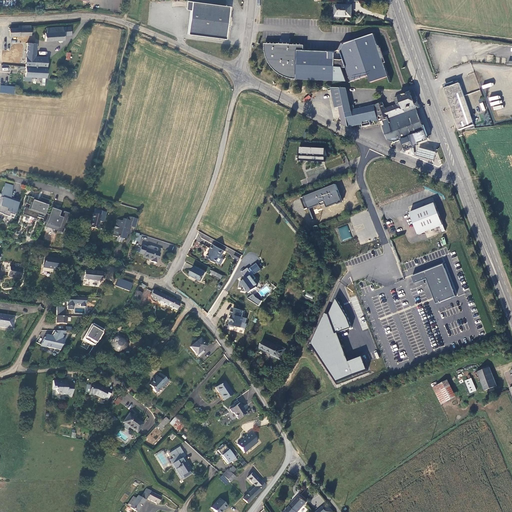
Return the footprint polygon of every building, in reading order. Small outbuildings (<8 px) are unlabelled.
[(352,17),(353,1),(345,1),(345,6),(336,5),(336,16),(352,17)] [(230,7),(192,2),(191,10),(188,34),(226,39),(227,26),(226,26),(227,25),(229,26),(230,21),(227,21),(227,20),(228,21),(230,7)] [(19,28),(10,28),(10,36),(31,35),(30,26),(30,25),(19,26),(19,28)] [(45,41),(59,40),(62,40),(64,40),(63,27),(46,28),(47,33),(45,33),(45,34),(43,35),(43,38),(45,38),(45,41)] [(389,76),(374,33),(351,41),(345,43),(345,45),(342,51),(341,52),(344,60),(347,68),(351,81),(369,75),(371,82),(389,76)] [(35,53),(35,43),(27,43),(25,76),(46,78),(47,65),(46,65),(46,57),(35,56),(35,54),(35,53)] [(336,60),(336,52),(305,51),(305,45),(298,45),(265,44),(265,45),(265,51),(267,56),(269,62),(272,67),(276,71),(281,75),(286,77),(291,79),(297,80),(348,81),(343,68),(347,68),(344,60),(342,60),(336,60)] [(0,92),(14,94),(15,86),(0,84),(0,92)] [(446,90),(460,131),(475,126),(474,124),(460,85),(456,86),(446,90)] [(342,122),(349,125),(346,111),(341,88),(331,87),(335,108),(338,107),(342,122)] [(347,88),(341,88),(346,111),(351,110),(347,88)] [(417,109),(420,108),(414,91),(394,98),(397,104),(385,108),(386,110),(389,119),(417,109)] [(386,110),(385,108),(383,102),(375,105),(375,107),(377,113),(386,110)] [(349,125),(349,126),(362,123),(363,127),(372,125),(371,121),(378,120),(379,122),(375,107),(375,105),(351,110),(346,111),(349,125)] [(428,139),(417,109),(389,119),(383,121),(385,126),(383,126),(388,141),(395,143),(402,139),(405,147),(406,149),(426,141),(428,139)] [(398,150),(400,151),(406,149),(405,147),(402,139),(395,143),(398,150)] [(326,148),(299,147),(299,160),(325,162),(325,157),(329,157),(326,148)] [(437,153),(419,148),(417,156),(435,161),(437,153)] [(336,184),(301,198),(305,209),(320,203),(321,205),(326,203),(328,207),(343,201),(336,184)] [(12,190),(4,187),(0,198),(0,212),(3,214),(2,215),(8,216),(9,213),(15,215),(20,201),(11,197),(12,190)] [(50,200),(41,197),(40,200),(39,202),(37,201),(38,200),(29,197),(27,204),(31,206),(30,209),(25,207),(23,214),(36,219),(37,217),(41,219),(41,217),(44,217),(45,213),(46,212),(50,200)] [(435,202),(410,212),(418,234),(440,225),(443,224),(435,202)] [(102,211),(95,209),(93,214),(89,228),(97,230),(99,221),(103,222),(106,213),(102,212),(102,211)] [(61,219),(57,217),(59,211),(56,210),(55,211),(52,210),(50,214),(50,215),(45,213),(44,217),(43,219),(42,222),(47,224),(46,226),(53,229),(54,226),(63,229),(68,214),(63,212),(61,219)] [(127,220),(125,219),(123,226),(124,227),(124,229),(127,230),(128,232),(127,234),(129,235),(131,227),(136,228),(138,219),(128,216),(127,220)] [(117,238),(122,239),(124,239),(126,238),(127,234),(128,232),(127,230),(124,229),(124,227),(123,226),(125,219),(123,219),(122,222),(117,220),(116,225),(114,225),(113,230),(114,230),(113,236),(117,238)] [(224,251),(213,245),(210,249),(211,250),(207,258),(216,263),(219,258),(221,257),(224,251)] [(146,248),(141,247),(138,254),(143,256),(143,258),(151,260),(151,262),(156,263),(159,253),(146,249),(146,248)] [(238,260),(241,255),(235,252),(232,257),(238,260)] [(44,257),(42,268),(52,269),(55,270),(57,260),(44,257)] [(256,263),(250,268),(255,274),(261,270),(256,263)] [(444,263),(412,276),(415,283),(427,278),(436,303),(457,296),(444,263)] [(22,270),(10,267),(8,276),(20,279),(22,270)] [(206,272),(194,267),(190,276),(201,281),(206,272)] [(248,268),(241,273),(247,281),(246,282),(240,281),(239,288),(242,288),(241,291),(245,292),(246,292),(248,291),(251,290),(252,291),(257,287),(256,286),(254,283),(256,282),(254,280),(255,278),(248,268)] [(102,272),(84,271),(85,272),(81,272),(81,276),(84,276),(84,279),(101,281),(102,272)] [(223,276),(213,271),(211,274),(221,279),(223,276)] [(132,281),(116,276),(114,283),(118,285),(117,286),(130,290),(132,281)] [(70,297),(74,286),(69,284),(64,294),(70,297)] [(123,290),(115,288),(113,296),(120,298),(123,290)] [(136,291),(132,298),(138,301),(141,294),(136,291)] [(162,295),(157,292),(154,299),(159,302),(158,302),(176,310),(180,303),(162,294),(162,295)] [(248,300),(259,305),(262,300),(250,295),(248,300)] [(86,298),(66,297),(66,302),(68,302),(67,310),(73,310),(74,304),(80,305),(80,307),(85,307),(86,298)] [(312,343),(338,381),(369,369),(363,355),(350,360),(339,332),(352,327),(348,317),(336,297),(329,314),(326,312),(312,343)] [(243,311),(232,308),(229,318),(229,319),(231,319),(229,326),(235,327),(235,326),(241,328),(242,322),(245,323),(246,318),(241,317),(243,311)] [(0,326),(12,329),(14,317),(0,314),(0,326)] [(104,330),(93,324),(84,340),(93,345),(94,346),(104,330)] [(65,331),(53,331),(50,336),(52,337),(54,337),(53,339),(51,338),(45,337),(41,345),(45,347),(54,349),(53,351),(58,354),(65,339),(62,339),(65,331)] [(114,350),(116,352),(119,353),(121,352),(124,351),(126,350),(127,348),(128,345),(129,343),(128,340),(127,338),(126,336),(123,335),(121,334),(118,334),(116,335),(114,336),(112,338),(111,340),(110,343),(111,346),(112,348),(114,350)] [(207,347),(200,339),(190,347),(198,358),(204,353),(202,351),(207,347)] [(264,339),(260,348),(272,354),(271,355),(280,360),(285,350),(276,345),(264,339)] [(93,345),(84,340),(80,346),(87,350),(89,345),(93,348),(94,346),(93,345)] [(170,343),(169,342),(162,350),(165,353),(174,342),(172,341),(170,343)] [(497,386),(489,365),(478,370),(485,390),(497,386)] [(153,389),(156,392),(161,388),(163,388),(169,381),(161,373),(157,376),(157,375),(154,378),(154,380),(150,384),(153,387),(153,389)] [(477,391),(470,375),(468,376),(469,380),(466,381),(471,393),(477,391)] [(71,397),(73,384),(67,383),(67,381),(59,380),(59,381),(53,380),(52,388),(56,388),(56,391),(58,394),(61,394),(61,395),(66,395),(66,397),(71,397)] [(215,387),(219,394),(223,400),(233,395),(225,381),(215,387)] [(90,384),(88,394),(95,395),(107,401),(112,391),(109,389),(109,388),(105,386),(104,388),(98,385),(90,384)] [(456,397),(451,386),(442,390),(440,387),(435,390),(442,404),(456,397)] [(119,396),(114,402),(118,405),(123,398),(119,396)] [(242,407),(240,403),(235,407),(233,405),(230,407),(231,409),(229,410),(231,413),(233,413),(237,419),(246,414),(242,408),(242,407)] [(143,424),(129,414),(122,423),(136,433),(143,424)] [(160,430),(169,421),(166,418),(157,427),(160,430)] [(183,427),(174,419),(170,423),(179,431),(183,427)] [(238,445),(244,453),(258,442),(254,438),(255,437),(251,432),(247,435),(247,436),(242,440),(243,441),(238,445)] [(221,457),(227,464),(231,462),(233,463),(237,460),(224,445),(217,451),(222,457),(221,457)] [(172,458),(174,458),(176,462),(172,464),(178,473),(181,480),(191,474),(189,471),(191,470),(189,465),(187,466),(182,458),(185,456),(179,447),(169,453),(172,458)] [(227,480),(233,474),(228,470),(222,476),(227,480)] [(248,504),(266,486),(253,473),(247,479),(255,487),(245,497),(243,499),(248,504)] [(235,477),(233,474),(227,480),(230,483),(235,477)] [(133,497),(127,505),(135,511),(136,511),(137,511),(146,499),(158,504),(161,498),(150,492),(150,491),(146,489),(141,498),(138,496),(136,499),(133,497)] [(308,501),(316,509),(324,501),(317,493),(308,501)] [(298,511),(307,503),(299,495),(290,505),(291,506),(297,511),(298,511)] [(210,508),(215,511),(221,511),(224,510),(225,510),(228,507),(219,498),(210,508)]
